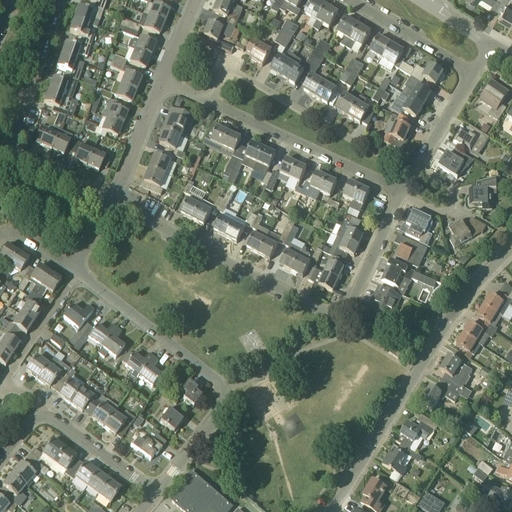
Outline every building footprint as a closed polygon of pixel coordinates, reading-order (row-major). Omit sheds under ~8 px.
[(103,12),(107,1),(107,0),(88,0),(93,2),(91,8),(103,12)] [(236,29),(240,17),(243,11),(233,7),(233,6),(219,0),(214,14),(226,19),(224,24),(236,29)] [(278,0),(272,11),(278,15),(280,11),(286,0),(278,0)] [(297,10),(302,0),(286,0),(280,11),(285,14),(290,6),(297,10)] [(304,15),(311,19),(317,23),(326,8),(313,0),(304,15)] [(496,11),(501,2),(497,0),(467,0),(466,3),(466,6),(471,9),(473,8),(477,3),(477,2),(478,0),(482,0),(492,5),(489,10),(495,13),(496,10),(496,11)] [(502,0),(501,2),(496,11),(501,13),(498,18),(509,25),(511,20),(511,6),(511,7),(507,5),(509,0),(502,0)] [(154,7),(149,18),(164,24),(169,12),(154,6),(154,7)] [(100,22),(103,12),(91,8),(89,13),(78,9),(74,21),(88,26),(90,19),(100,22)] [(329,30),(338,15),(326,8),(317,23),(313,30),(318,33),(323,26),(329,30)] [(140,28),(144,30),(159,36),(164,24),(149,18),(143,16),(138,27),(122,20),(119,26),(138,34),(140,28)] [(346,49),(359,27),(346,19),(337,34),(344,38),(340,45),(346,49)] [(91,48),(95,36),(86,33),(88,26),(74,21),(69,33),(80,37),(78,43),(91,48)] [(287,37),(293,26),(287,23),(281,33),(287,37)] [(234,31),(236,29),(224,24),(222,29),(209,24),(204,37),(209,40),(207,45),(232,55),(234,50),(218,43),(221,37),(231,41),(234,31)] [(138,34),(119,26),(117,32),(136,39),(138,34)] [(292,40),(298,29),(293,26),(287,37),(292,40)] [(362,49),(371,34),(359,27),(346,49),(351,52),(355,45),(361,49),(362,49)] [(287,37),(281,33),(279,32),(277,36),(279,37),(275,44),(280,47),(287,37)] [(285,50),(292,40),(287,37),(280,47),(285,50)] [(382,61),(391,46),(379,39),(370,54),(382,61)] [(155,46),(140,40),(138,45),(131,41),(127,49),(135,52),(150,58),(155,46)] [(262,68),(271,53),(253,42),(247,52),(253,55),(250,60),(262,68)] [(319,56),(326,45),(321,42),(314,53),(319,56)] [(87,58),(91,48),(78,43),(76,49),(65,45),(61,57),(75,62),(78,55),(87,58)] [(243,53),(245,48),(237,44),(235,49),(243,53)] [(324,59),(326,56),(329,51),(331,48),(326,45),(319,56),(324,59)] [(394,68),(395,68),(403,53),(391,46),(382,61),(394,68)] [(145,70),(150,58),(135,52),(130,64),(145,70)] [(313,67),(319,56),(314,53),(307,63),(313,67)] [(283,80),(295,59),(296,58),(289,55),(285,61),(279,57),(270,73),(283,80)] [(324,59),(319,56),(313,67),(318,70),(324,59)] [(78,83),(82,72),(73,69),(75,62),(61,57),(57,69),(68,73),(66,79),(78,83)] [(124,67),(126,62),(115,57),(112,63),(124,67)] [(295,87),(304,72),(302,71),(298,68),(301,63),(295,59),(283,80),(295,87)] [(351,75),(358,64),(352,61),(346,72),(351,75)] [(139,74),(124,67),(112,63),(110,68),(126,75),(121,86),(115,84),(136,92),(139,93),(142,85),(140,84),(141,80),(137,79),(139,74)] [(357,78),(363,67),(358,64),(351,75),(357,78)] [(414,71),(410,68),(403,64),(399,70),(411,78),(422,85),(424,80),(435,87),(443,74),(430,67),(426,73),(417,67),(414,71)] [(345,86),(351,75),(346,72),(340,83),(345,86)] [(318,81),(313,78),(312,77),(303,92),(316,99),(325,84),(324,84),(328,77),(323,74),(318,81)] [(351,89),(357,78),(351,75),(345,86),(351,89)] [(423,107),(430,96),(419,89),(422,85),(411,78),(404,89),(414,95),(411,100),(423,107)] [(53,80),(48,93),(71,101),(74,94),(78,83),(66,79),(64,85),(53,80)] [(384,94),(391,83),(385,80),(379,91),(384,94)] [(502,90),(492,83),(480,100),(487,105),(486,106),(492,111),(489,115),(498,122),(507,109),(502,105),(509,94),(502,89),(502,90)] [(131,104),(136,92),(115,84),(110,95),(101,91),(99,97),(110,102),(110,101),(112,96),(117,98),(116,98),(131,104)] [(328,107),(336,91),(325,84),(316,99),(328,107)] [(65,119),(69,107),(71,101),(48,93),(44,105),(55,109),(53,115),(65,119)] [(357,103),(344,96),(335,111),(348,119),(360,98),(357,103)] [(361,124),(365,118),(369,111),(362,107),(365,101),(360,98),(348,119),(360,126),(361,124)] [(423,107),(411,100),(407,106),(398,101),(397,100),(390,112),(401,118),(404,113),(416,120),(423,107)] [(127,114),(119,111),(122,106),(110,101),(110,102),(106,113),(104,112),(101,118),(103,118),(102,119),(106,120),(124,128),(127,119),(125,119),(127,114)] [(369,111),(365,118),(361,124),(367,128),(376,111),(370,108),(369,111)] [(172,110),(169,118),(163,132),(182,139),(187,126),(188,126),(191,118),(172,110)] [(405,128),(408,122),(399,118),(396,124),(390,138),(386,136),(382,145),(393,150),(394,149),(403,153),(410,138),(407,137),(410,130),(405,128)] [(124,128),(106,120),(101,132),(105,134),(117,139),(119,134),(121,135),(124,128)] [(82,130),(86,131),(92,134),(94,135),(96,129),(85,124),(82,130)] [(52,135),(46,132),(47,130),(41,127),(34,142),(40,145),(39,147),(51,152),(60,132),(55,130),(52,135)] [(489,139),(470,127),(465,134),(461,131),(453,144),(462,149),(471,154),(475,147),(481,152),(482,150),(489,139)] [(203,147),(219,154),(222,149),(229,134),(217,129),(215,133),(209,131),(207,136),(203,147)] [(71,155),(77,143),(70,140),(72,137),(60,132),(51,152),(63,158),(66,152),(71,155)] [(163,132),(161,136),(161,137),(163,137),(159,145),(167,148),(164,154),(176,159),(176,158),(183,161),(185,155),(176,152),(182,139),(163,132)] [(241,140),(229,134),(222,149),(234,154),(238,147),(241,140)] [(82,145),(77,143),(71,155),(77,157),(74,163),(86,168),(95,148),(83,143),(82,145)] [(257,164),(264,150),(252,144),(245,159),(257,164)] [(106,170),(112,159),(106,156),(107,154),(95,148),(86,168),(98,173),(101,168),(106,170)] [(264,150),(257,164),(254,172),(260,175),(265,178),(262,185),(267,188),(270,182),(272,178),(272,176),(267,174),(269,170),(276,156),(264,150)] [(176,159),(164,154),(162,160),(155,157),(150,170),(166,176),(171,164),(174,165),(176,159)] [(462,164),(452,157),(447,154),(439,167),(444,173),(455,179),(464,164),(467,166),(470,160),(466,158),(462,164)] [(229,179),(233,171),(238,160),(233,158),(224,177),(229,179)] [(243,163),(238,160),(233,171),(238,174),(243,163)] [(290,179),(296,165),(286,160),(280,175),(290,179)] [(300,184),(306,170),(296,165),(290,179),(300,184)] [(161,197),(163,191),(161,190),(166,176),(150,170),(144,183),(151,186),(149,192),(161,197)] [(273,176),(272,178),(270,182),(268,185),(274,188),(280,176),(274,173),(273,176)] [(317,175),(310,189),(320,194),(327,179),(317,175)] [(330,198),(337,184),(327,179),(320,194),(330,198)] [(492,206),(492,205),(492,195),(497,195),(496,183),(496,179),(481,182),(482,191),(469,191),(470,207),(482,206),(492,206)] [(189,196),(193,185),(191,184),(188,183),(184,194),(189,196)] [(353,203),(360,188),(350,184),(343,198),(353,203)] [(363,207),(370,193),(360,188),(353,203),(363,207)] [(224,201),(218,212),(223,215),(225,210),(234,195),(229,192),(224,201)] [(199,207),(202,201),(192,195),(189,201),(188,201),(181,215),(192,221),(199,207)] [(248,196),(244,202),(251,205),(254,199),(248,196)] [(213,209),(218,212),(224,201),(219,198),(214,207),(214,208),(213,209)] [(211,213),(199,207),(192,221),(204,227),(211,213)] [(424,236),(428,229),(430,228),(432,224),(431,221),(415,214),(414,217),(408,219),(404,227),(409,229),(406,236),(404,235),(418,242),(422,235),(424,236)] [(251,229),(256,218),(251,215),(246,227),(251,229)] [(371,216),(367,224),(374,227),(377,219),(371,216)] [(225,238),(233,224),(221,218),(214,232),(225,238)] [(256,232),(262,221),(257,218),(256,218),(251,229),(256,232)] [(482,235),(486,228),(472,220),(468,227),(465,229),(461,222),(460,222),(453,226),(453,224),(448,227),(449,228),(448,229),(451,234),(454,240),(450,242),(454,250),(458,248),(472,240),(470,238),(479,233),(482,235)] [(337,238),(359,248),(363,238),(356,235),(359,229),(345,223),(342,229),(340,228),(336,237),(337,238)] [(237,244),(244,230),(233,224),(225,238),(237,244)] [(279,243),(284,246),(294,228),(289,225),(279,243)] [(291,273),(302,252),(291,246),(299,230),(294,228),(284,246),(289,249),(279,267),(291,273)] [(448,229),(443,232),(444,239),(451,234),(448,229)] [(258,255),(265,241),(254,235),(246,249),(258,255)] [(354,258),(359,248),(337,238),(333,248),(331,252),(329,256),(332,258),(342,263),(344,263),(348,255),(354,258)] [(270,262),(277,248),(265,241),(258,255),(270,262)] [(427,250),(408,242),(405,250),(401,248),(396,258),(405,262),(404,264),(418,270),(427,250)] [(0,256),(0,261),(9,268),(9,267),(18,254),(7,246),(0,256)] [(303,279),(310,265),(306,263),(309,256),(305,254),(306,251),(304,249),(303,249),(302,252),(291,273),(303,279)] [(317,263),(320,258),(322,252),(317,250),(312,261),(317,263)] [(18,254),(9,267),(14,270),(20,274),(19,275),(24,279),(30,269),(25,266),(29,261),(18,254)] [(327,268),(324,275),(331,279),(338,282),(344,270),(340,268),(342,263),(332,258),(331,261),(329,260),(325,267),(327,268)] [(390,263),(388,268),(381,282),(399,290),(404,280),(411,283),(412,282),(415,274),(402,268),(390,263)] [(50,275),(39,267),(36,273),(30,269),(24,279),(23,280),(35,288),(32,293),(36,296),(50,275)] [(333,294),(338,282),(331,279),(324,275),(319,273),(313,270),(307,281),(315,285),(313,288),(323,293),(325,290),(333,294)] [(0,280),(5,284),(8,278),(4,275),(0,272),(0,280)] [(52,296),(61,282),(50,275),(36,296),(32,293),(28,299),(38,305),(42,300),(41,300),(46,292),(52,296)] [(0,288),(1,289),(2,289),(6,292),(6,291),(13,296),(16,291),(5,284),(0,280),(0,288)] [(379,288),(369,308),(390,318),(397,303),(399,304),(402,298),(379,288)] [(511,292),(508,299),(501,295),(497,301),(490,297),(483,308),(497,316),(501,319),(502,319),(509,323),(511,318),(511,292)] [(33,325),(40,314),(35,311),(38,305),(28,299),(25,304),(27,305),(20,316),(33,325)] [(78,331),(94,312),(88,307),(82,315),(72,307),(63,319),(78,331)] [(497,330),(491,326),(497,316),(483,308),(477,318),(482,322),(480,326),(495,335),(497,330)] [(26,336),(33,325),(20,316),(13,327),(11,325),(7,331),(18,338),(21,333),(26,336)] [(477,330),(469,325),(463,336),(476,344),(483,334),(492,339),(495,335),(480,326),(477,330)] [(89,339),(97,345),(102,349),(116,329),(112,326),(106,334),(97,327),(94,331),(89,327),(81,337),(79,340),(85,344),(89,339)] [(116,360),(124,348),(115,341),(121,333),(116,329),(102,349),(100,350),(101,351),(98,354),(104,359),(108,354),(116,360)] [(0,349),(12,357),(19,346),(14,343),(18,338),(7,331),(4,336),(6,338),(0,346),(0,349)] [(74,346),(79,340),(81,337),(77,333),(67,346),(71,350),(72,349),(74,346)] [(61,350),(65,345),(53,336),(50,341),(61,350)] [(473,357),(470,355),(476,345),(476,344),(463,336),(456,347),(464,351),(461,356),(470,361),(473,357)] [(0,364),(5,368),(12,357),(0,349),(0,364)] [(401,356),(391,349),(388,354),(398,360),(401,356)] [(139,377),(153,358),(149,355),(143,362),(134,355),(125,367),(134,373),(132,377),(136,380),(139,377)] [(38,381),(48,367),(36,358),(26,372),(38,381)] [(153,388),(161,377),(152,370),(158,362),(153,358),(139,377),(143,381),(153,388)] [(465,369),(461,366),(448,358),(440,372),(445,375),(439,385),(445,389),(459,397),(463,391),(461,389),(472,372),(466,368),(465,369)] [(56,389),(70,371),(54,359),(48,367),(38,381),(49,390),(50,389),(52,386),(56,389)] [(491,384),(496,377),(484,369),(479,376),(491,384)] [(70,405),(81,391),(70,382),(75,375),(70,371),(56,389),(61,393),(59,395),(59,396),(70,405)] [(193,409),(201,398),(195,393),(197,391),(188,384),(177,399),(180,401),(181,399),(193,409)] [(96,394),(84,386),(81,391),(70,405),(82,413),(83,412),(84,410),(89,414),(101,397),(103,395),(98,392),(96,394)] [(441,396),(442,396),(430,389),(419,406),(431,413),(440,399),(441,396)] [(443,394),(442,396),(441,396),(455,405),(459,397),(445,389),(442,394),(443,394)] [(103,429),(114,415),(118,409),(101,397),(89,414),(94,417),(92,419),(92,420),(103,429)] [(174,434),(177,430),(182,423),(169,412),(160,424),(174,434)] [(135,421),(127,415),(122,421),(114,415),(103,429),(115,437),(116,436),(117,434),(122,437),(132,424),(135,421)] [(413,444),(418,437),(423,440),(425,442),(431,432),(434,434),(438,426),(421,416),(416,423),(421,426),(417,431),(408,425),(401,436),(413,444)] [(54,465),(64,450),(52,441),(42,456),(42,457),(54,465)] [(144,445),(138,441),(133,448),(138,452),(138,453),(137,455),(142,459),(143,457),(150,462),(155,455),(156,457),(162,449),(153,443),(151,445),(146,442),(144,445)] [(28,463),(40,473),(44,468),(37,463),(42,457),(42,456),(35,450),(29,457),(31,458),(28,463)] [(69,478),(78,466),(73,462),(76,459),(64,450),(54,465),(65,474),(64,475),(69,478)] [(415,454),(410,451),(407,457),(412,459),(414,461),(419,464),(422,459),(415,454)] [(406,469),(401,467),(406,458),(396,452),(393,457),(390,454),(382,467),(391,472),(392,472),(396,475),(403,479),(408,471),(406,469)] [(34,477),(36,478),(40,473),(28,463),(24,468),(22,466),(21,465),(11,476),(25,487),(30,481),(31,481),(34,477)] [(481,465),(478,463),(475,467),(479,470),(489,477),(493,472),(482,463),(481,465)] [(97,474),(85,465),(83,469),(78,466),(69,478),(74,482),(75,480),(87,488),(97,474)] [(511,467),(507,465),(503,471),(498,469),(495,473),(497,474),(507,479),(507,480),(511,482),(511,467)] [(470,466),(466,471),(472,476),(476,471),(470,466)] [(44,468),(40,473),(42,476),(44,477),(48,472),(44,468)] [(489,477),(479,470),(473,477),(483,484),(489,477)] [(98,496),(108,482),(97,474),(87,488),(98,496)] [(172,502),(183,511),(230,511),(233,509),(195,476),(194,477),(192,474),(188,479),(191,481),(172,502)] [(26,500),(19,494),(25,487),(11,476),(2,487),(3,488),(5,490),(2,495),(17,507),(19,508),(26,500)] [(110,505),(120,491),(108,482),(98,496),(110,505)] [(372,511),(382,511),(385,508),(378,504),(385,493),(386,491),(372,482),(363,498),(367,500),(364,506),(372,511)] [(502,493),(493,489),(486,502),(496,507),(496,506),(508,511),(511,504),(511,496),(502,492),(502,493)] [(416,508),(420,500),(409,493),(405,501),(416,508)] [(17,507),(2,495),(0,496),(0,511),(3,511),(5,511),(6,511),(13,511),(14,511),(17,507)] [(424,497),(417,510),(421,511),(429,511),(434,503),(424,497)]
